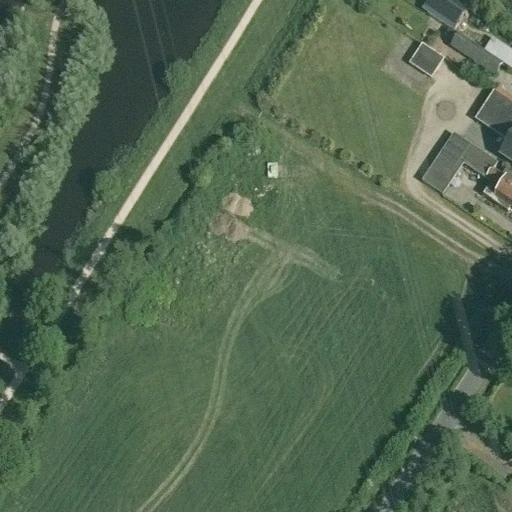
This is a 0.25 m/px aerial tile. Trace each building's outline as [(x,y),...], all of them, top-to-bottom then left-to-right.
[(461,4),(455,0),(441,0),(437,6),(434,4),(429,11),(439,18),(443,12),(454,14),(461,4)] [(505,67),(486,54),(459,36),(450,49),(496,80),(505,67)] [(511,71),(511,55),(494,43),(486,54),(505,67),(511,71)] [(444,62),(422,47),(409,67),(431,82),(444,62)] [(511,105),(509,103),(495,94),(477,122),(511,144),(503,157),(511,163),(511,105)] [(456,176),(464,165),(493,184),(484,197),(493,203),(508,214),(511,210),(511,176),(507,173),(503,178),(493,171),(497,164),(454,135),(423,183),(443,197),(456,176)]
